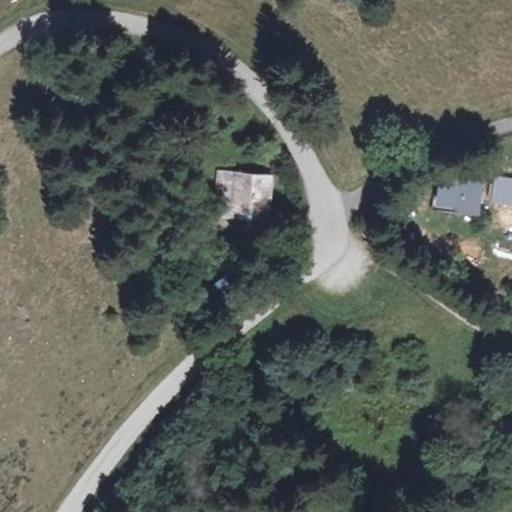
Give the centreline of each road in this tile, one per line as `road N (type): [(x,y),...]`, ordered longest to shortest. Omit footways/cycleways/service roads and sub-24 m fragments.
road 1 (tertiary): [(70,511),(194,359),(314,273),(332,248),(336,220),(315,168),(271,99),(226,57),(187,37),(107,18),(34,24),(0,41)]
road 2 (track): [(336,233),(358,239),(472,325),(511,344)]
